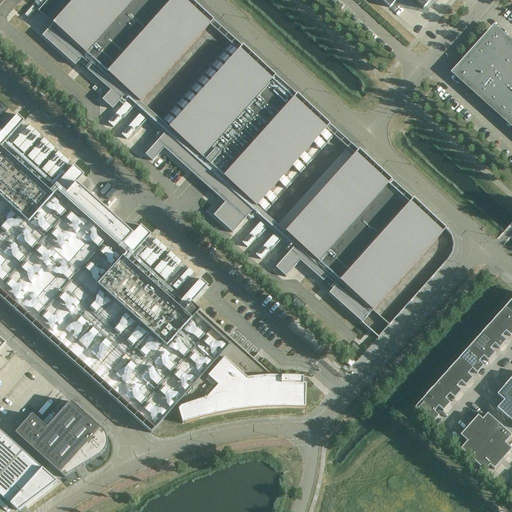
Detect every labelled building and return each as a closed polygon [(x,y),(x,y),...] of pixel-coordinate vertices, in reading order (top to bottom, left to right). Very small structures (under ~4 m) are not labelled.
[(74,0),(53,24),(42,36),(75,66),(81,58),(90,66),(87,70),(110,91),(102,100),(112,109),(124,96),(165,133),(145,155),(152,161),(164,149),(225,203),(213,216),(232,233),(252,211),(293,248),(275,268),(278,271),(285,277),(297,265),(296,265),(300,261),(323,282),(326,278),(335,286),(329,293),(338,301),(338,302),(361,323),(442,232),(182,0),(74,0)] [(380,0),(389,8),(396,0),(412,0),(427,13),(439,0),(380,0)] [(460,80),(511,126),(511,44),(501,34),(498,33),(495,32),(492,32),(489,33),(487,35),(460,66),(458,68),(457,71),(457,74),(458,77),(460,80)] [(0,298),(151,434),(177,405),(180,408),(182,424),(186,423),(192,421),(198,420),(204,418),(209,417),(214,416),(219,415),(224,414),(229,413),(235,412),(241,411),(248,410),(254,409),(260,409),(265,409),(271,408),(276,408),(283,408),(284,405),(302,406),(303,378),(273,377),(191,304),(207,286),(200,279),(176,307),(126,262),(151,235),(141,226),(133,234),(76,184),(84,175),(74,166),(49,193),(0,149),(0,148),(24,121),(17,115),(1,133),(0,132),(0,298)] [(511,299),(414,408),(432,424),(439,417),(434,412),(438,407),(443,412),(450,404),(445,400),(449,395),(454,399),(461,392),(456,387),(461,382),(465,387),(472,379),(467,375),(472,370),(477,374),(483,367),(478,362),(483,357),(488,362),(495,354),(490,350),(494,345),(499,349),(506,342),(501,337),(505,332),(510,336),(511,334),(511,299)] [(370,329),(380,336),(389,323),(375,313),(370,320),(375,323),(370,329)] [(16,353),(2,374),(8,378),(22,357),(16,353)] [(511,376),(497,395),(503,401),(496,409),(508,419),(508,418),(511,421),(511,376)] [(31,415),(15,434),(64,478),(78,470),(77,468),(83,465),(84,466),(100,456),(102,454),(103,453),(104,451),(105,449),(106,447),(106,446),(107,444),(107,442),(107,440),(106,438),(105,436),(104,434),(104,432),(103,431),(102,431),(101,429),(70,402),(46,428),(31,415)] [(467,442),(460,449),(484,471),(489,465),(494,470),(511,450),(504,443),(511,436),(500,426),(487,414),(482,420),(477,416),(460,436),(467,442)] [(0,495),(15,509),(17,511),(23,504),(26,506),(53,485),(54,485),(57,483),(0,431),(0,495)]
